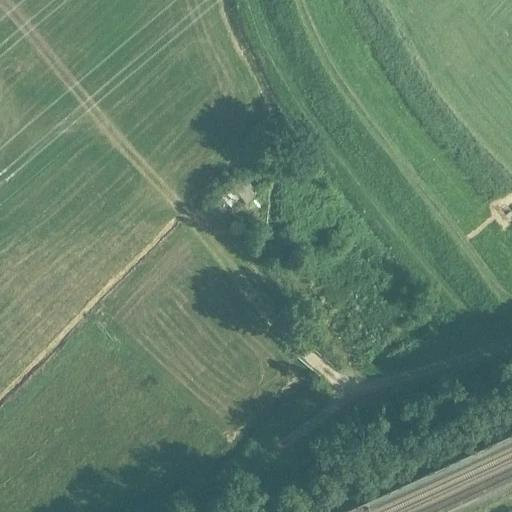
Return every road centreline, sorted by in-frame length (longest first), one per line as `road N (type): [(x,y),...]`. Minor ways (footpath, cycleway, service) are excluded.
road 1 (track): [(430,280),(286,87),(251,0)]
road 2 (track): [(165,511),(232,477),(363,384)]
road 3 (track): [(262,223),(363,384)]
road 4 (track): [(363,384),(511,340)]
